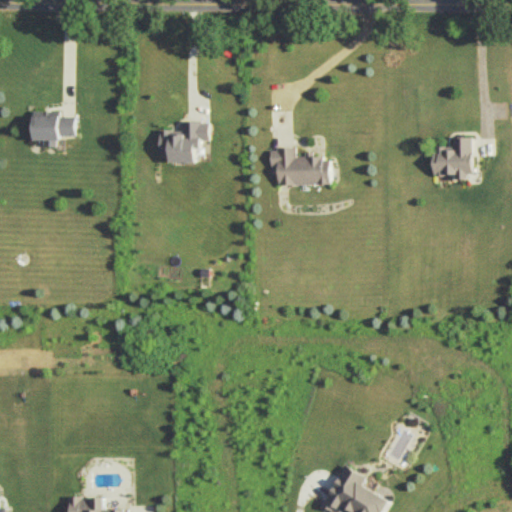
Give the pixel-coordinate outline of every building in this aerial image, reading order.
[(197,161),(197,146),(203,146),(203,139),(211,139),(211,121),(184,120),(184,130),(168,129),(168,138),(161,138),(161,155),(170,156),(170,161),(197,161)] [(474,136),(456,136),(456,145),(436,145),(437,174),(458,174),(458,179),(475,179),(474,136)] [(279,184),(332,183),(331,156),(297,157),(297,147),(272,148),(272,165),(279,165),(279,184)] [(325,505),(338,511),(344,511),(346,509),(351,511),(385,511),(392,498),(365,484),(370,475),(347,464),(325,505)] [(127,511),(127,508),(106,508),(106,495),(71,496),(71,511),(127,511)]
